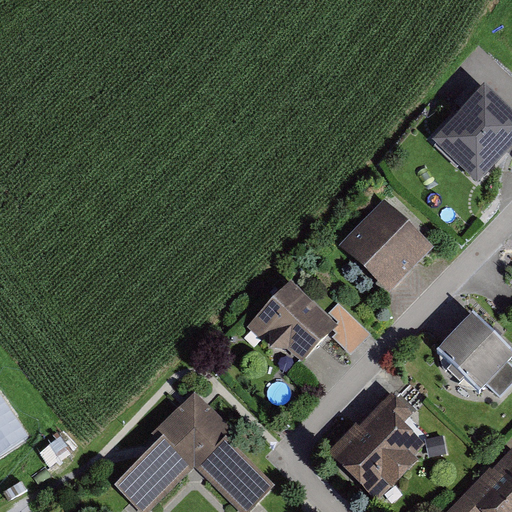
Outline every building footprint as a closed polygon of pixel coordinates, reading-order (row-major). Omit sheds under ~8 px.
[(511,148),(511,117),(470,80),(422,134),(479,185),(511,148)] [(439,252),(390,205),(347,249),(396,296),(439,252)] [(303,369),(339,332),(291,286),(249,330),(262,344),(270,341),(271,356),(289,354),(303,369)] [(511,348),(481,318),(443,356),(487,399),(494,392),(503,402),(511,393),(511,348)] [(242,439),(198,396),(160,435),(167,443),(122,489),(145,511),(158,511),(200,470),(243,511),(258,511),(282,488),(237,444),(242,439)] [(436,447),(390,404),(336,460),(382,504),(436,447)] [(511,511),(511,454),(454,511),(511,511)]
